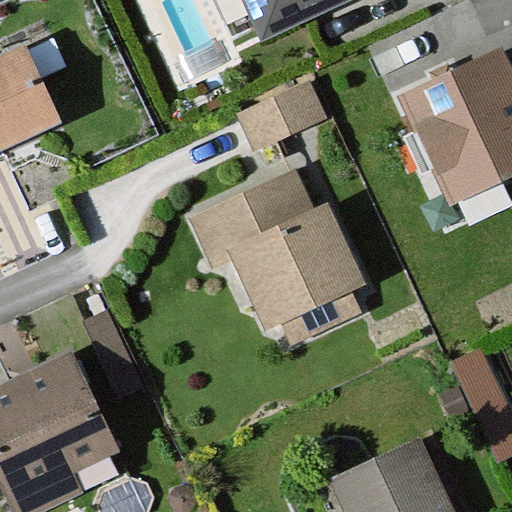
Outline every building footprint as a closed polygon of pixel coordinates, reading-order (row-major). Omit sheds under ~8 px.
[(244,0),(260,35),(345,0),(244,0)] [(34,49),(0,64),(0,145),(64,116),(34,49)] [(511,72),(506,59),(409,100),(449,198),(511,172),(511,72)] [(312,84),(244,115),(259,149),(327,118),(312,84)] [(321,210),(304,172),(196,220),(218,269),(240,259),(272,331),(287,325),(296,344),(362,315),(351,291),(373,281),(338,203),(321,210)] [(121,305),(96,312),(117,390),(142,383),(121,305)] [(80,353),(0,388),(0,477),(8,495),(120,446),(80,353)] [(511,437),(472,357),(454,366),(503,463),(511,458),(511,437)] [(451,511),(421,442),(339,477),(354,511),(451,511)]
